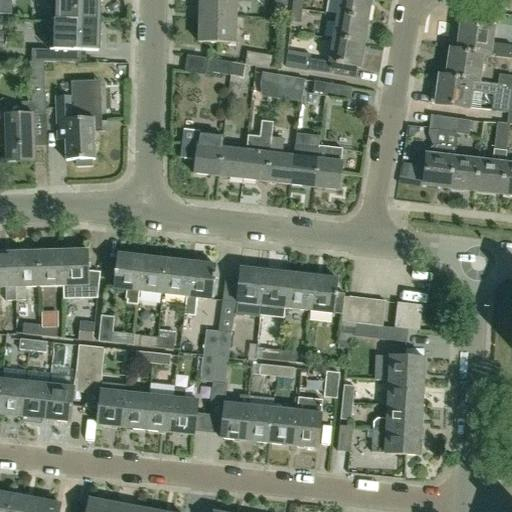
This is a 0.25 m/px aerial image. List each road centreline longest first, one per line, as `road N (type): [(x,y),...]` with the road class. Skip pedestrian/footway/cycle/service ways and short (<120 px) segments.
road 1 (residential): [(462,507),(0,456)]
road 2 (residential): [(370,238),(405,0)]
road 3 (residential): [(463,483),(478,251)]
road 4 (residential): [(370,238),(145,212)]
road 5 (residential): [(145,212),(152,0)]
road 6 (residential): [(0,209),(145,212)]
